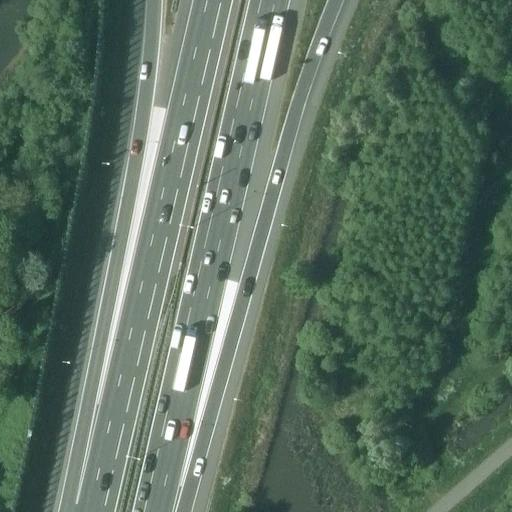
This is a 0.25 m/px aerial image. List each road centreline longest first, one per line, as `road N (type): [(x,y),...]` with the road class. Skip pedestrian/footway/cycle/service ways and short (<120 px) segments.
road 1 (motorway): [(163,511),(248,285),(298,102),(336,0)]
road 2 (motorway): [(158,511),(276,0)]
road 3 (motorway): [(212,0),(96,511)]
road 4 (motorway): [(152,0),(136,155),(68,511)]
